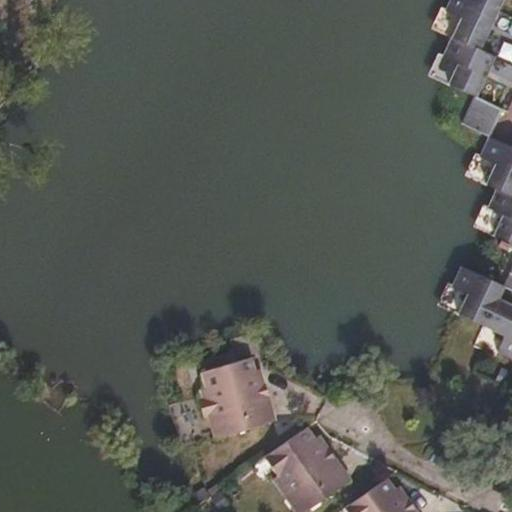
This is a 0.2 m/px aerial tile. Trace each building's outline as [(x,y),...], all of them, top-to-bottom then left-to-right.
[(479,49),(480,47),(497,10),(475,0),(450,0),(447,8),(461,16),(452,37),(479,49)] [(475,0),(497,10),(501,0),(475,0)] [(452,83),(476,95),(495,54),(480,47),(479,49),(452,37),(444,54),(460,63),(452,83)] [(470,109),(497,122),(504,108),(476,95),(470,109)] [(463,122),(491,135),(497,122),(470,109),(463,122)] [(498,188),(511,194),(511,145),(491,135),(481,155),(497,162),(487,183),(498,188)] [(504,214),(511,199),(511,194),(498,188),(489,207),(504,214)] [(495,235),(511,243),(511,199),(504,214),(495,235)] [(470,292),(477,272),(462,266),(453,284),(470,292)] [(498,298),(504,285),(477,272),(470,292),(460,314),(485,326),(498,298)] [(511,304),(498,298),(485,326),(504,335),(496,350),(511,357),(511,304)] [(260,385),(263,384),(260,377),(255,356),(204,372),(212,396),(217,413),(213,414),(221,437),(278,419),(271,395),(264,397),(260,385)] [(267,382),(263,384),(260,385),(264,397),(271,395),(267,382)] [(217,413),(212,396),(202,399),(207,416),(213,414),(217,413)] [(310,426),(268,456),(293,491),(290,494),(302,511),(307,511),(354,479),(340,459),(333,464),(324,452),(327,450),(310,426)] [(333,464),(340,459),(332,447),(327,450),(324,452),(333,464)] [(391,478),(350,508),(353,511),(420,511),(419,509),(415,511),(411,511),(405,504),(408,500),(391,478)] [(411,511),(415,511),(419,509),(411,499),(408,500),(405,504),(411,511)]
